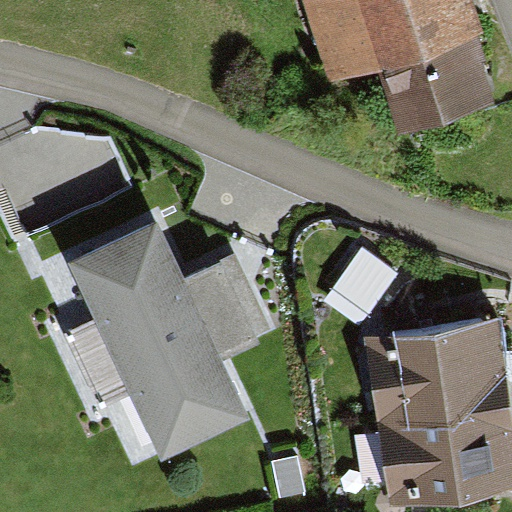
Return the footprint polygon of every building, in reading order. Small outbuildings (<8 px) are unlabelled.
[(476,0),(306,0),(331,74),(377,59),(399,124),(495,92),(482,53),(487,51),(477,21),(483,18),(476,0)] [(159,205),(71,246),(163,444),(253,403),(226,346),(261,329),(223,246),(185,263),(159,205)] [(398,266),(362,240),(333,280),(369,306),(398,266)] [(511,386),(499,306),(365,327),(391,496),(511,477),(511,386)] [(299,450),(272,455),(279,492),(306,487),(299,450)]
